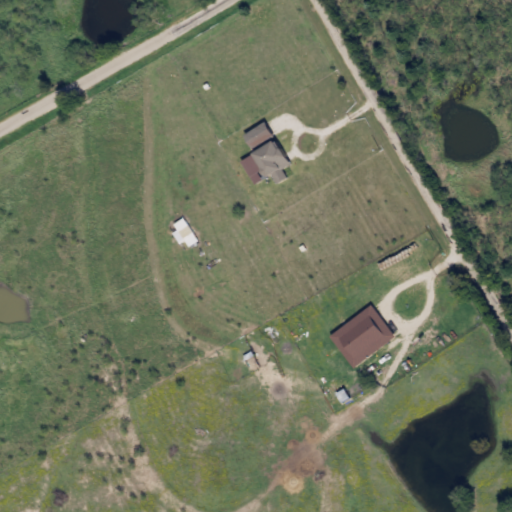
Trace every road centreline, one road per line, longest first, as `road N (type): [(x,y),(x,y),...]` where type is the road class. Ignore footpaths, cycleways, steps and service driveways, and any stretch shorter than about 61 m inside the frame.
road 1 (residential): [(318,0),(511,330)]
road 2 (residential): [(0,124),(221,0)]
